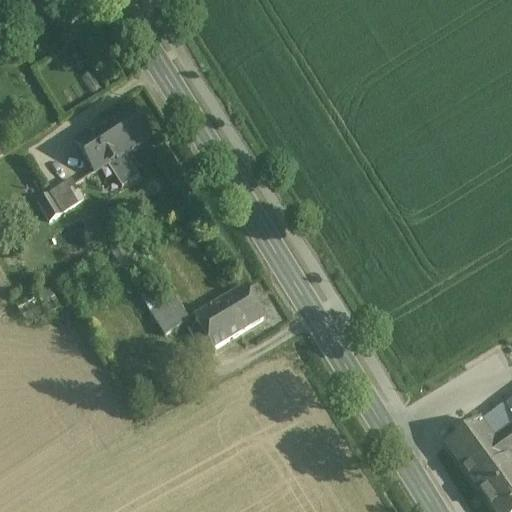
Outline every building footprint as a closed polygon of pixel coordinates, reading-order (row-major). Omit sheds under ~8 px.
[(131,109),(76,145),(95,175),(107,168),(122,190),(139,180),(124,157),(150,140),(131,109)] [(71,182),(49,196),(62,216),(84,202),(71,182)] [(49,196),(37,204),(49,224),(62,216),(49,196)] [(136,268),(119,241),(107,249),(124,276),(126,275),(125,274),(136,268)] [(152,293),(136,268),(125,274),(126,275),(141,300),(152,293)] [(245,288),(193,320),(213,353),(265,321),(245,288)] [(50,292),(19,311),(29,329),(61,310),(50,292)] [(161,308),(152,293),(141,300),(150,314),(161,308)] [(161,308),(150,314),(165,339),(189,324),(174,300),(161,308)] [(511,431),(494,444),(480,424),(448,447),(446,449),(472,484),(492,511),(511,511),(511,469),(506,461),(511,457),(511,431)]
